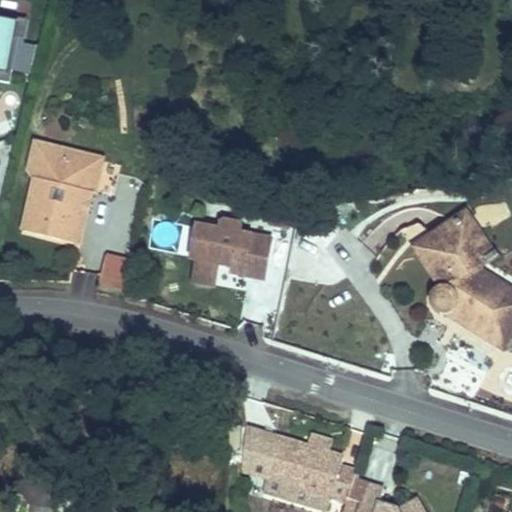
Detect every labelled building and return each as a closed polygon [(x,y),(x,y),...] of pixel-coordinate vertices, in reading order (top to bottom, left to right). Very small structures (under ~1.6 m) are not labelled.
[(23,25),(0,20),(0,75),(14,77),(23,25)] [(25,234),(75,247),(87,197),(96,191),(101,171),(95,163),(48,151),(38,157),(34,174),(38,182),(25,234)] [(87,197),(75,247),(81,249),(95,196),(96,191),(87,197)] [(291,219),(272,214),(269,228),(288,232),(291,219)] [(437,246),(424,254),(443,288),(438,297),(437,304),(440,308),(455,316),(460,309),(492,328),(487,337),(504,348),(511,335),(511,293),(481,273),(487,269),(474,250),(488,241),(473,216),(433,239),(437,246)] [(241,233),(237,227),(227,225),(221,229),(220,232),(218,238),(204,234),(198,259),(196,266),(216,271),(217,264),(233,268),(232,275),(248,278),(254,254),(267,257),(270,244),(240,237),(241,233)] [(220,232),(205,228),(204,234),(218,238),(220,232)] [(204,234),(197,233),(191,258),(198,259),(204,234)] [(419,247),(424,254),(437,246),(433,239),(419,247)] [(500,261),(488,241),(474,250),(487,269),(500,261)] [(109,253),(100,284),(125,292),(134,260),(109,253)] [(254,254),(248,278),(261,281),(267,257),(254,254)] [(216,271),(196,266),(192,283),(212,287),(216,271)] [(460,309),(455,316),(455,317),(487,337),(492,328),(460,309)] [(317,441),(313,453),(334,460),(337,447),(317,441)] [(334,460),(313,453),(285,445),(274,482),(340,502),(348,478),(352,465),(334,460)] [(348,478),(340,502),(355,507),(360,491),(362,483),(348,478)] [(360,491),(355,507),(370,511),(369,511),(432,511),(431,511),(392,511),(394,500),(360,491)]
